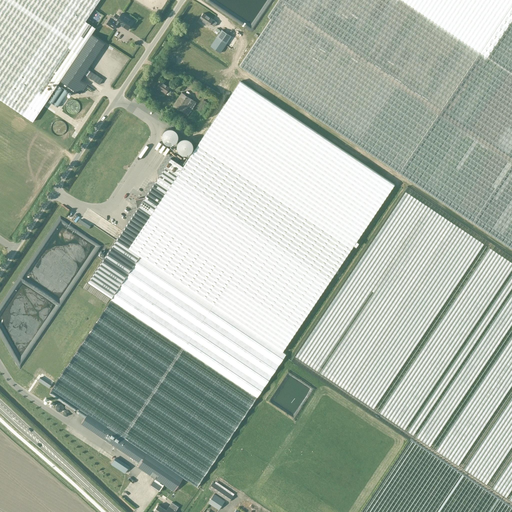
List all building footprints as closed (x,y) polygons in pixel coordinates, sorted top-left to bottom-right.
[(0,0),(0,99),(23,115),(33,121),(47,101),(60,81),(80,94),(87,84),(80,80),(105,43),(82,27),(100,0),(0,0)] [(271,19),(239,66),(511,248),(511,0),(278,0),(268,17),(271,19)] [(217,22),(213,20),(203,13),(199,19),(209,25),(210,24),(214,26),(217,22)] [(112,16),(110,18),(106,24),(114,29),(118,23),(128,30),(134,22),(121,14),(117,19),(112,16)] [(231,36),(222,30),(216,38),(226,44),(231,36)] [(87,282),(112,299),(140,256),(282,352),(394,185),(240,81),(183,166),(171,158),(144,197),(135,198),(137,207),(87,282)] [(170,93),(172,89),(169,88),(160,81),(156,87),(166,93),(167,91),(170,93)] [(59,85),(49,101),(58,107),(66,94),(70,96),(72,92),(65,88),(58,99),(56,98),(62,87),(59,85)] [(183,112),(191,99),(181,92),(173,106),(183,112)] [(191,99),(183,112),(188,116),(196,102),(191,99)] [(203,114),(209,104),(203,100),(197,110),(203,114)] [(175,143),(176,142),(177,141),(178,140),(178,138),(178,137),(178,135),(178,133),(177,132),(176,131),(175,130),(173,129),(172,128),(170,128),(169,128),(167,129),(166,130),(165,130),(164,132),(163,133),(162,135),(162,136),(162,138),(163,139),(163,141),(164,142),(166,143),(167,144),(168,144),(170,144),(172,144),(173,144),(175,143)] [(147,148),(152,140),(149,138),(144,145),(147,148)] [(190,140),(188,139),(187,138),(185,138),(184,138),(182,139),(181,139),(179,141),(178,142),(177,143),(177,145),(177,146),(177,148),(177,149),(178,151),(179,152),(180,153),(182,154),(183,154),(185,155),(187,154),(188,154),(190,153),(191,152),(192,151),(193,150),(193,148),(193,146),(193,145),(193,143),(192,142),(191,141),(190,140)] [(136,159),(139,161),(146,149),(143,147),(136,159)] [(156,169),(165,153),(162,151),(160,154),(156,151),(149,164),(153,166),(153,167),(156,169)] [(123,183),(133,169),(130,167),(120,181),(123,183)] [(116,187),(109,198),(112,200),(120,189),(116,187)] [(76,223),(80,218),(76,214),(72,219),(76,223)] [(112,299),(51,389),(87,414),(81,424),(136,462),(136,463),(138,464),(139,463),(139,464),(137,467),(142,470),(150,475),(151,476),(146,482),(155,489),(160,482),(166,486),(168,484),(171,486),(179,475),(197,487),(286,354),(282,352),(140,256),(112,299)] [(56,407),(56,408),(56,410),(57,411),(59,412),(60,412),(62,411),(63,410),(64,408),(64,407),(63,405),(62,404),(60,404),(59,404),(58,404),(56,405),(56,407)] [(116,458),(111,464),(125,473),(129,467),(116,458)] [(229,502),(233,496),(213,482),(209,488),(229,502)] [(219,510),(224,501),(214,494),(208,503),(219,510)] [(154,510),(156,511),(174,511),(178,507),(172,502),(166,510),(158,505),(154,510)]
